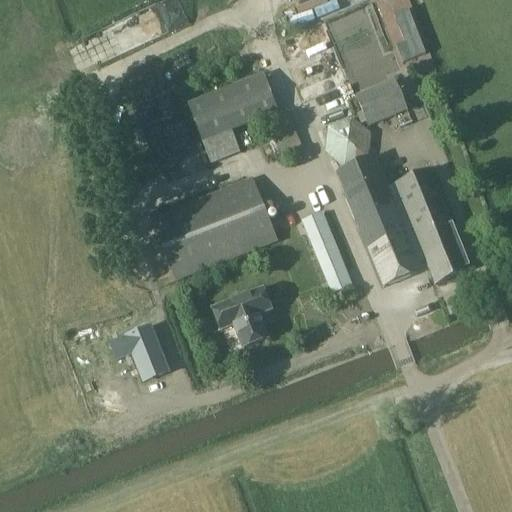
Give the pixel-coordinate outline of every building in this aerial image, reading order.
[(412,58),(426,52),(410,6),(396,11),(412,58)] [(263,75),(256,78),(187,105),(211,166),(240,154),(232,133),(279,115),(263,75)] [(368,130),(408,113),(394,82),(356,99),(368,130)] [(265,122),(281,162),(303,153),(287,112),(265,122)] [(344,170),(370,160),(372,135),(351,121),(328,129),(325,153),(344,170)] [(336,175),(343,193),(383,287),(421,271),(395,209),(374,160),(336,175)] [(435,287),(469,272),(428,172),(394,186),(435,287)] [(176,284),(258,252),(278,244),(253,179),(150,220),(176,284)] [(307,265),(343,250),(331,218),(295,233),(307,265)] [(336,262),(311,271),(324,302),(348,293),(336,262)] [(267,340),(258,317),(271,312),(263,291),(212,311),(221,332),(234,327),(243,350),(267,340)] [(125,344),(142,384),(170,372),(154,332),(125,344)]
